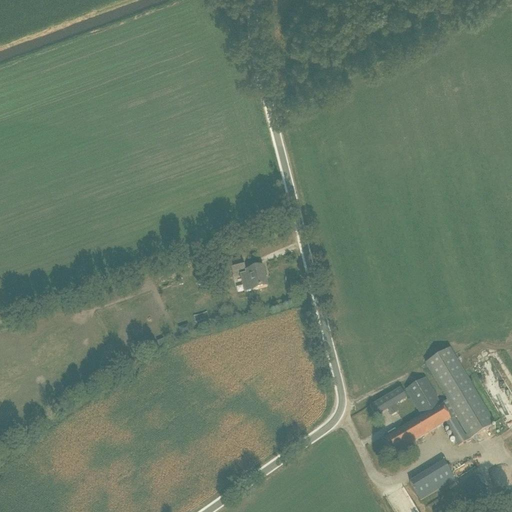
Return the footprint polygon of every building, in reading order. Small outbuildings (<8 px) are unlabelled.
[(243,264),(231,267),(232,273),(245,270),(243,264)] [(245,274),(240,276),(244,294),(253,291),(257,290),(267,288),(262,267),(252,270),(245,272),(245,274)] [(204,274),(201,282),(207,285),(210,276),(204,274)] [(190,333),(189,329),(186,327),(179,329),(181,336),(190,333)] [(384,441),(393,456),(445,425),(458,448),(495,426),(450,350),(425,365),(448,401),(441,406),(425,380),(405,391),(421,418),(395,433),(396,434),(384,441)] [(389,396),(381,401),(387,411),(395,407),(389,396)] [(421,502),(457,479),(452,471),(449,466),(446,461),(410,484),(421,502)] [(416,511),(404,488),(387,497),(395,511),(416,511)]
